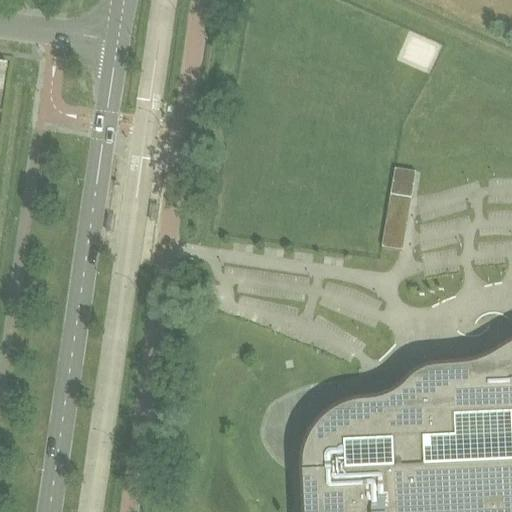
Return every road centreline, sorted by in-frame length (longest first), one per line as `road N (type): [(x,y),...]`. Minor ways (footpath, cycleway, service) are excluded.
road 1 (residential): [(128,511),(200,0)]
road 2 (tertiary): [(49,511),(119,41)]
road 3 (unclassified): [(119,41),(0,23)]
